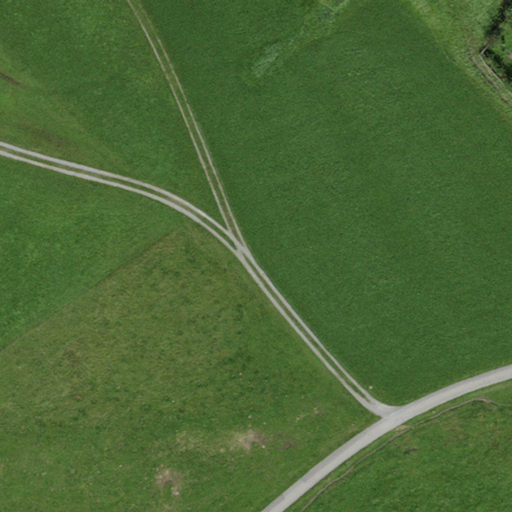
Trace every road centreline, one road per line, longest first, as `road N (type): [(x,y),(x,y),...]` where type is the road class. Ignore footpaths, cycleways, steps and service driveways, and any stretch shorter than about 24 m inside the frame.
road 1 (track): [(397,418),(369,403),(239,252),(174,204),(0,151)]
road 2 (track): [(511,373),(397,418),(271,511)]
road 3 (track): [(239,252),(169,76),(126,0)]
